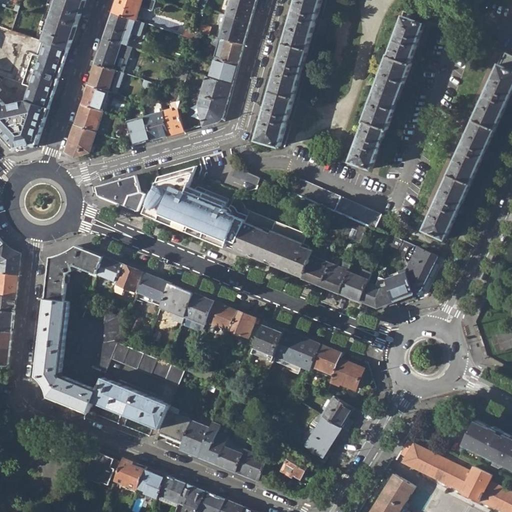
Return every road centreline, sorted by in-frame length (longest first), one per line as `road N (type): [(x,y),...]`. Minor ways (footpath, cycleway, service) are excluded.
road 1 (residential): [(298,511),(20,398),(39,233)]
road 2 (tertiary): [(73,214),(400,344)]
road 3 (residential): [(272,0),(234,131),(67,181)]
road 4 (residential): [(48,171),(101,0)]
road 5 (secondary): [(441,332),(511,185)]
road 6 (secondary): [(410,380),(329,511)]
